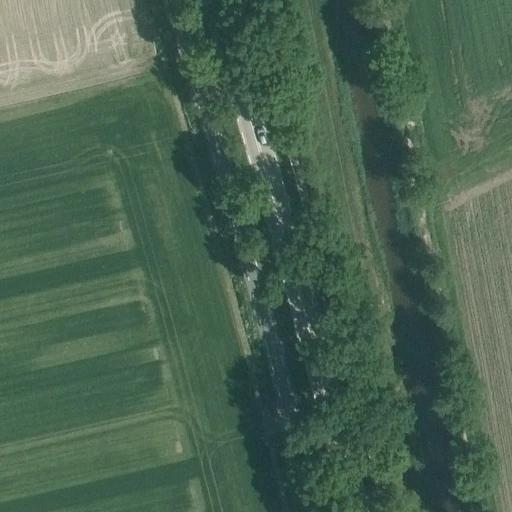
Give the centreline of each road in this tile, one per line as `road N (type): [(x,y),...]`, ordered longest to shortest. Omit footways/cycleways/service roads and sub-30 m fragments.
road 1 (unclassified): [(316,511),(175,0)]
road 2 (primary): [(352,511),(305,308),(215,0)]
